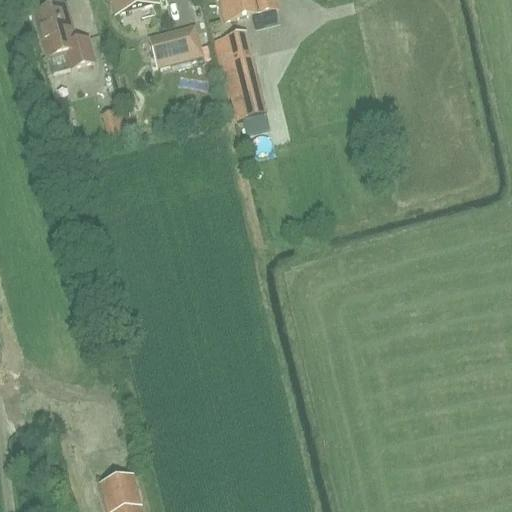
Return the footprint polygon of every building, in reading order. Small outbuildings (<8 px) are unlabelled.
[(111,0),(116,18),(157,6),(155,0),(111,0)] [(271,0),(218,0),(224,25),(275,13),(271,0)] [(71,72),(94,66),(88,42),(76,45),(66,8),(35,17),(48,61),(67,55),(71,72)] [(159,58),(159,70),(166,70),(165,57),(168,56),(167,32),(141,34),(143,59),(159,58)] [(247,137),(270,132),(246,36),(214,44),(221,72),(223,72),(237,125),(243,123),(247,137)] [(116,142),(132,141),(130,112),(114,113),(116,142)] [(267,138),(248,144),(251,153),(269,147),(267,138)] [(258,192),(263,218),(284,213),(282,200),(289,199),(286,187),(258,192)] [(106,511),(141,511),(133,479),(100,488),(106,511)]
